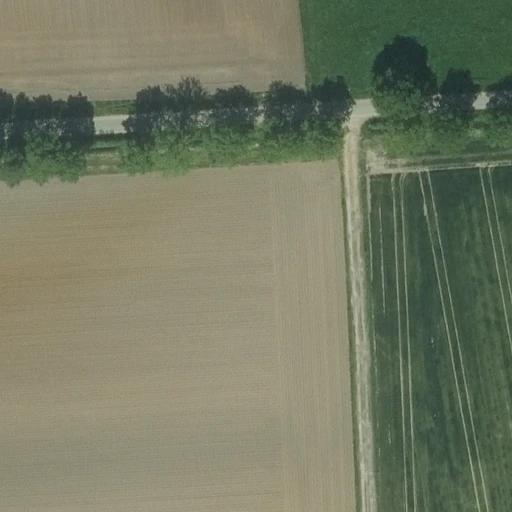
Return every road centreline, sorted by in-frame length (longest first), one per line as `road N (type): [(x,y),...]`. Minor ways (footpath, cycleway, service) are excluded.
road 1 (unclassified): [(0,132),(511,101)]
road 2 (track): [(371,511),(346,111)]
